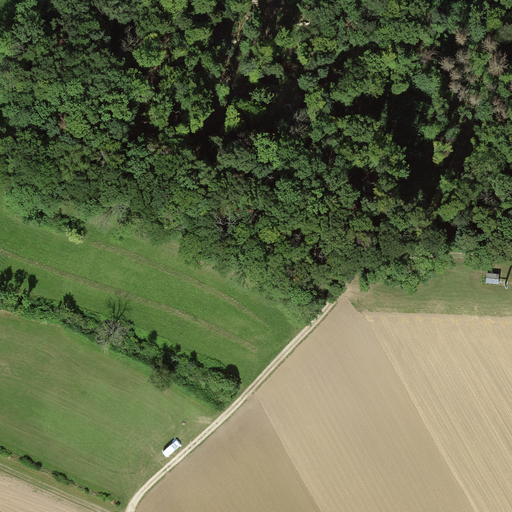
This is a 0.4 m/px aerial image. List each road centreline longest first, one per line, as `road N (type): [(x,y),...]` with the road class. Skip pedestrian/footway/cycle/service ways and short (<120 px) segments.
road 1 (track): [(129,511),(366,259),(454,253),(511,261)]
road 2 (track): [(511,148),(409,90),(366,50),(333,0)]
